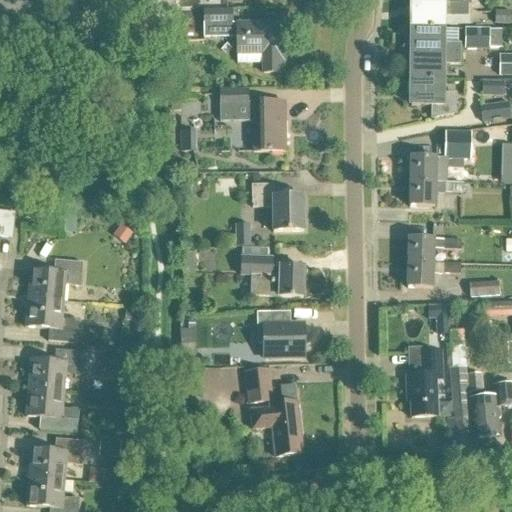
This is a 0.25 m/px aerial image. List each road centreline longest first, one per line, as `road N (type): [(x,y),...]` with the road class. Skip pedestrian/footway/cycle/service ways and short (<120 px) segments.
road 1 (residential): [(361,492),(354,66),(364,0)]
road 2 (residential): [(361,492),(511,479)]
